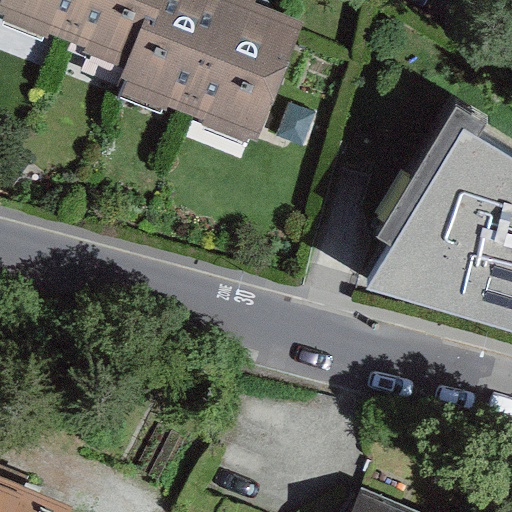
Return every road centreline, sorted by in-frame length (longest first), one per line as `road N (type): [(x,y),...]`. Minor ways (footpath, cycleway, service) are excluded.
road 1 (residential): [(0,262),(511,395)]
road 2 (track): [(18,452),(84,477),(127,500),(133,511)]
